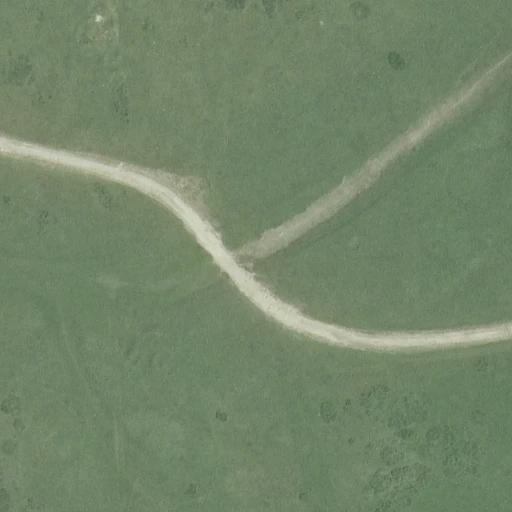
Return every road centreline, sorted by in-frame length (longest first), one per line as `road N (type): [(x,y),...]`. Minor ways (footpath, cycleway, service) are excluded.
road 1 (track): [(0,269),(147,286),(203,277),(331,202),(511,46)]
road 2 (track): [(0,145),(156,187),(264,300),(333,334),(433,340),(511,329)]
road 3 (track): [(124,511),(116,436),(36,276)]
